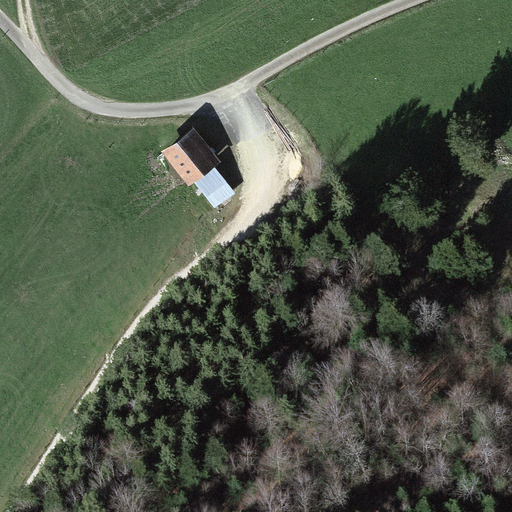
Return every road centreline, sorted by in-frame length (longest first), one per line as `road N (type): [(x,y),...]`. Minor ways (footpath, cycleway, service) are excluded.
road 1 (track): [(15,511),(120,353),(249,206),(258,160),(231,87)]
road 2 (track): [(27,45),(63,84),(96,104),(176,103),(231,87)]
road 3 (track): [(231,87),(400,0)]
